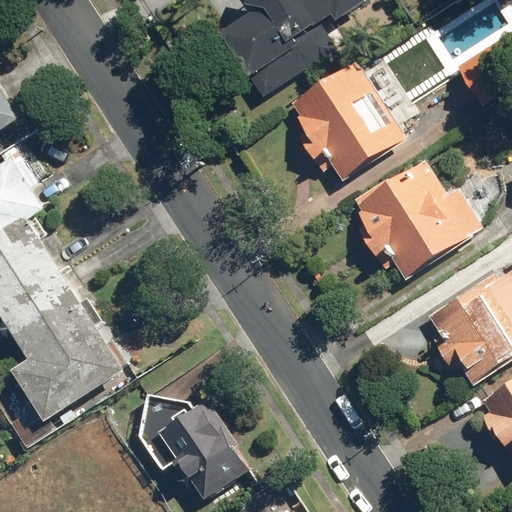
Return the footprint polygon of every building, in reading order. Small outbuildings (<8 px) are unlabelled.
[(254,0),(253,8),(266,10),(227,37),(270,100),(343,51),(325,25),(338,17),(342,22),(375,0),(254,0)] [(511,53),(506,43),(464,67),(486,105),(511,90),(511,53)] [(411,140),(359,63),(293,107),(309,130),(300,135),(326,174),(336,167),(346,182),(411,140)] [(0,136),(26,121),(0,79),(0,136)] [(0,306),(34,359),(17,370),(51,423),(131,371),(34,221),(50,210),(16,158),(0,168),(0,306)] [(450,194),(428,161),(358,207),(370,225),(362,230),(388,271),(399,264),(410,280),(488,229),(460,187),(450,194)] [(499,275),(433,318),(444,335),(435,341),(456,373),(464,368),(477,387),(511,364),(511,293),(511,294),(499,275)] [(511,384),(485,402),(493,414),(486,418),(508,452),(511,448),(511,384)] [(214,402),(166,435),(211,501),(259,469),(214,402)]
